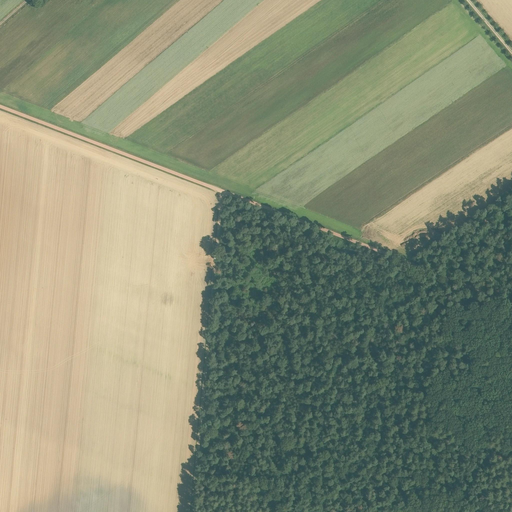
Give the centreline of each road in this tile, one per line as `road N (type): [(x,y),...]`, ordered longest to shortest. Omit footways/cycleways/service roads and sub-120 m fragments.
road 1 (unclassified): [(0,108),(511,304)]
road 2 (track): [(220,190),(193,511)]
